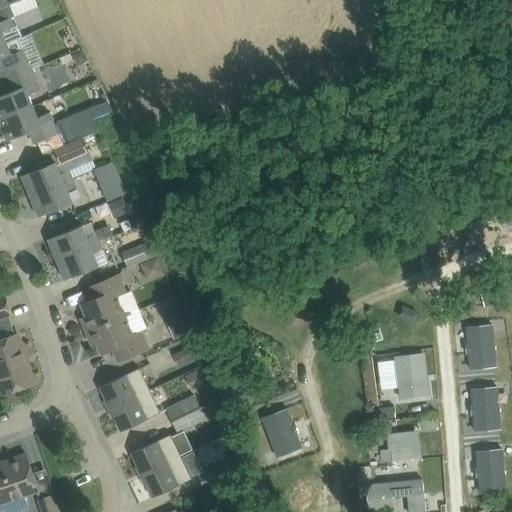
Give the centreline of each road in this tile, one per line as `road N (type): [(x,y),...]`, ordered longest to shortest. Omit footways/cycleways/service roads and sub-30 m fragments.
road 1 (residential): [(71,394),(0,215)]
road 2 (residential): [(111,511),(112,488),(71,394)]
